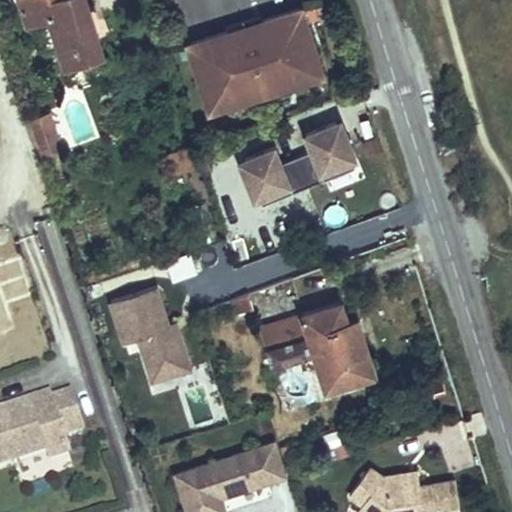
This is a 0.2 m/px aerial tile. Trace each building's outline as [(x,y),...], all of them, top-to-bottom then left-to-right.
[(15,0),(18,9),(42,1),(51,30),(62,70),(101,58),(86,39),(84,30),(92,28),(83,0),(15,0)] [(42,1),(18,9),(26,37),(51,30),(42,1)] [(190,41),(211,108),(257,93),(254,85),(276,79),(278,87),(307,77),(324,72),(303,5),(263,18),(266,28),(244,35),(243,31),(232,34),(230,28),(190,41)] [(266,28),(263,18),(230,28),(232,34),(243,31),(244,35),(266,28)] [(94,37),(92,28),(84,30),(86,39),(94,37)] [(257,93),(278,87),(276,79),(254,85),(257,93)] [(30,117),(42,155),(61,149),(49,111),(30,117)] [(251,171),(261,196),(296,182),(299,189),(331,176),(328,169),(363,155),(352,130),(347,132),(341,119),(311,131),(318,147),(287,159),(281,144),(251,156),(257,169),(251,171)] [(199,153),(196,142),(178,148),(185,169),(202,164),(199,153)] [(178,148),(164,152),(172,174),(185,169),(178,148)] [(168,322),(156,285),(111,299),(125,341),(139,337),(153,379),(191,367),(180,334),(173,336),(168,322)] [(255,317),(247,292),(231,297),(239,322),(255,317)] [(340,301),(259,327),(242,332),(255,372),(315,353),(326,388),(364,376),(346,321),(340,301)] [(355,318),(346,321),(364,376),(373,373),(355,318)] [(175,320),(168,322),(173,336),(180,334),(175,320)] [(49,394),(0,408),(0,410),(2,416),(52,402),(49,394)] [(52,402),(2,416),(0,416),(0,466),(48,452),(50,458),(67,453),(62,435),(81,429),(71,396),(52,402)] [(269,483),(289,476),(279,446),(277,440),(257,447),(176,474),(188,511),(226,511),(222,499),(220,493),(228,490),(230,496),(269,483)] [(422,484),(405,471),(386,474),(372,465),(353,493),(366,502),(379,511),(462,511),(458,479),(422,484)] [(422,484),(420,469),(405,471),(422,484)] [(220,493),(222,499),(230,496),(228,490),(220,493)] [(361,509),(366,511),(379,511),(366,502),(361,509)]
